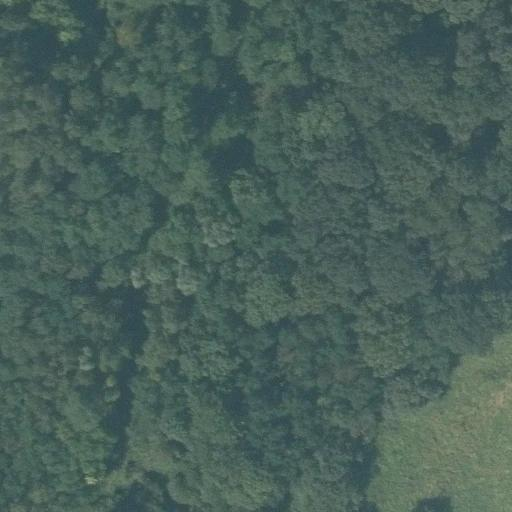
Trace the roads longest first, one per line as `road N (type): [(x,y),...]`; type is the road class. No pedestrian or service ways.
road 1 (track): [(0,488),(123,276),(260,0)]
road 2 (track): [(234,411),(255,423),(332,308),(446,43),(475,0)]
road 3 (track): [(308,0),(305,72),(234,411)]
